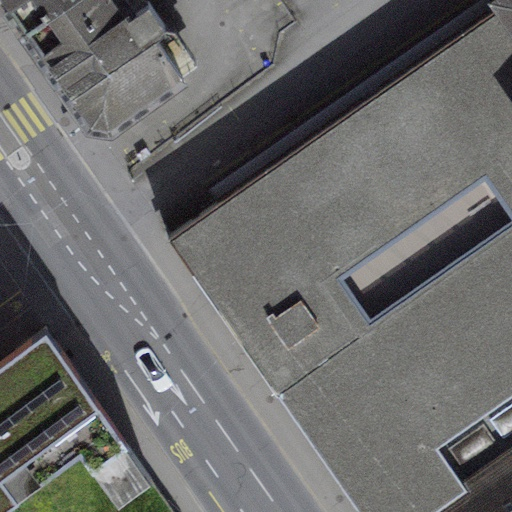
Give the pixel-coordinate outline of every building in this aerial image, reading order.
[(3,0),(25,29),(65,0),(3,0)] [(131,13),(121,0),(65,0),(25,29),(92,123),(111,127),(184,73),(155,33),(166,25),(148,0),(131,13)] [(511,511),(511,0),(505,0),(219,198),(167,234),(361,511),(511,511)] [(219,198),(505,0),(418,0),(192,160),(219,198)] [(126,440),(45,324),(0,357),(0,506),(79,449),(92,466),(126,440)]
